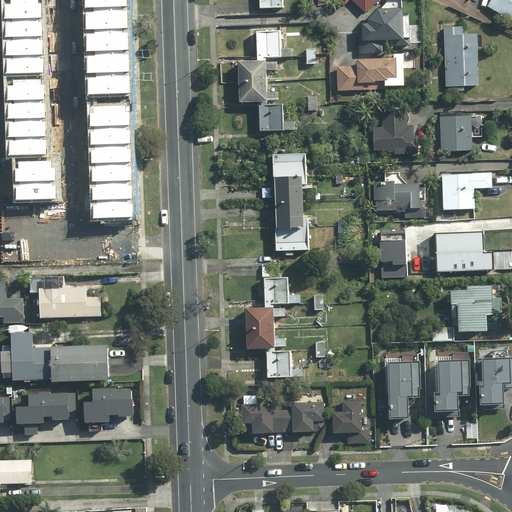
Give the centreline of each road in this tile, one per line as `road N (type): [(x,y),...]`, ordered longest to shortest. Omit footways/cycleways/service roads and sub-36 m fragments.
road 1 (tertiary): [(192,479),(174,0)]
road 2 (residential): [(462,473),(192,479)]
